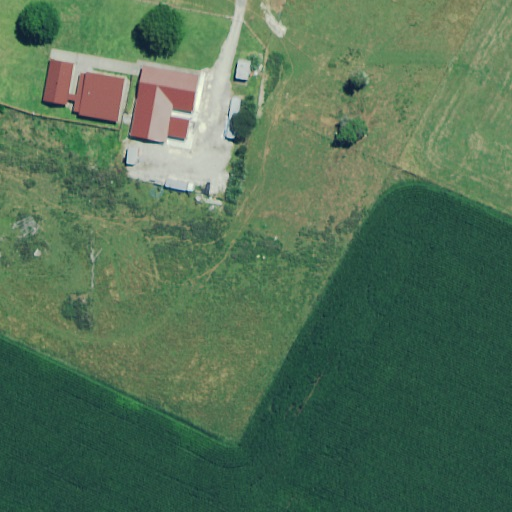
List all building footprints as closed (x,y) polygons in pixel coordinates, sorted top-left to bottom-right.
[(204,50),(193,49),(190,68),(200,70),(204,50)] [(117,53),(107,50),(103,69),(113,71),(117,53)] [(252,63),(241,61),(237,78),(249,81),(252,63)] [(202,75),(144,66),(132,137),(167,143),(168,134),(192,138),(202,75)] [(75,73),(46,68),(39,113),(67,118),(75,73)] [(126,87),(83,79),(74,125),(117,134),(126,87)] [(169,173),(167,189),(199,193),(201,178),(169,173)]
